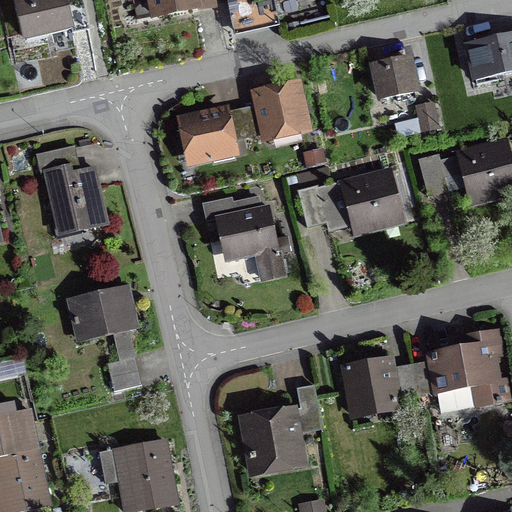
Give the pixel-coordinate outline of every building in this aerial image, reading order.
[(13,0),(23,42),(75,30),(67,0),(13,0)] [(127,0),(128,3),(141,1),(145,19),(151,18),(152,22),(218,8),(216,0),(127,0)] [(234,0),(227,2),(234,36),(281,26),(276,3),(287,0),(234,0)] [(463,45),(472,84),(476,83),(477,86),(500,80),(500,78),(511,74),(511,33),(502,36),(501,33),(492,35),(493,38),(463,45)] [(369,65),(377,103),(397,99),(398,104),(415,100),(414,95),(421,94),(412,55),(369,65)] [(301,136),(313,133),(301,80),(250,91),(254,106),(260,137),(262,144),(273,141),(275,146),(302,141),(301,136)] [(404,121),(407,136),(440,129),(435,102),(414,106),(417,118),(404,121)] [(187,168),(240,157),(236,141),(230,111),(229,106),(176,117),(187,168)] [(230,111),(236,141),(260,137),(254,106),(230,111)] [(511,198),(511,157),(507,139),(455,152),(456,157),(464,189),(469,209),(511,198)] [(40,174),(44,173),(57,232),(55,232),(56,239),(63,237),(64,244),(85,239),(83,233),(110,227),(96,167),(81,170),(75,146),(36,155),(40,174)] [(303,153),(307,169),(327,164),(323,149),(303,153)] [(441,161),(439,155),(418,160),(428,198),(464,189),(456,157),(441,161)] [(289,186),(331,177),(329,168),(287,177),(289,186)] [(318,186),(297,191),(307,229),(326,224),(328,234),(351,228),(354,239),(385,231),(387,240),(400,237),(397,228),(406,225),(391,168),(337,182),(337,183),(319,188),(318,186)] [(260,197),(234,202),(233,198),(202,204),(206,223),(215,222),(224,264),(247,259),(251,281),(260,279),(261,283),(287,277),(287,274),(289,274),(286,260),(283,260),(282,254),(292,252),(288,236),(277,239),(270,206),(262,207),(260,197)] [(130,285),(66,300),(77,344),(113,336),(119,361),(108,364),(114,393),(143,386),(130,332),(140,329),(130,285)] [(402,413),(400,400),(432,395),(432,397),(437,396),(440,414),(474,408),(474,409),(511,402),(511,400),(508,378),(502,379),(499,358),(505,357),(501,329),(458,336),(460,348),(450,350),(425,354),(426,363),(396,368),(394,357),(367,362),(341,366),(350,422),(357,420),(357,425),(377,421),(376,417),(402,413)] [(18,375),(27,373),(22,354),(0,359),(0,382),(19,378),(18,375)] [(298,410),(303,435),(323,431),(314,386),(296,389),(300,410),(298,410)] [(0,511),(25,511),(52,507),(32,410),(17,413),(15,402),(0,404),(0,511)] [(238,417),(249,480),(256,478),(257,483),(281,479),(280,474),(309,469),(303,435),(298,410),(298,406),(238,417)] [(150,511),(179,507),(167,440),(99,453),(100,459),(96,460),(99,480),(104,479),(105,486),(118,483),(123,511),(150,511)] [(71,470),(81,469),(80,458),(69,460),(71,470)] [(299,511),(325,511),(323,500),(298,505),(299,511)]
